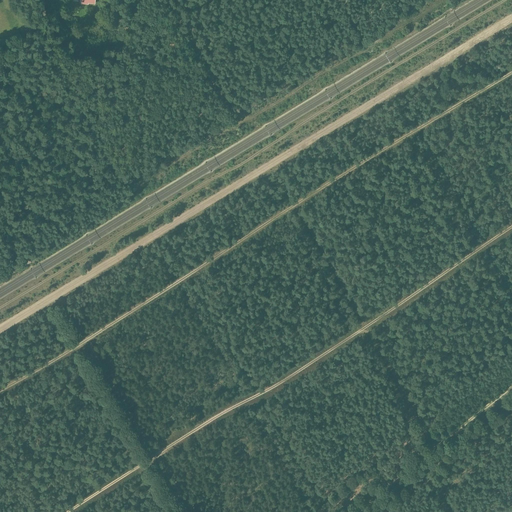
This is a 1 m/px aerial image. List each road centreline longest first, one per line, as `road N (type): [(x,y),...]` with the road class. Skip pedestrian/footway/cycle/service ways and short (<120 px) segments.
road 1 (track): [(0,308),(506,0)]
road 2 (track): [(366,46),(147,178),(131,196)]
road 3 (track): [(128,0),(204,73),(211,64),(172,0)]
road 4 (track): [(340,0),(366,46),(444,0)]
